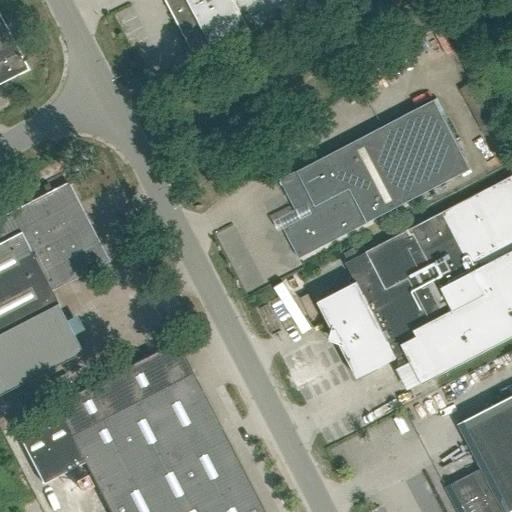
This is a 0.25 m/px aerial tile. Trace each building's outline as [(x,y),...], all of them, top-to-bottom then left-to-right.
[(164,0),(192,52),(191,57),(195,64),(201,66),(204,56),(310,0),(164,0)] [(0,83),(27,69),(0,17),(0,83)] [(299,257),(421,195),(472,168),(434,99),(279,180),(300,219),(284,228),(299,257)] [(352,283),(324,298),(320,300),(358,376),(406,351),(422,383),(511,337),(511,176),(367,250),(375,267),(368,270),(367,268),(349,278),(352,283)] [(0,394),(82,352),(66,322),(50,291),(106,261),(67,184),(53,192),(49,184),(44,187),(48,194),(20,208),(20,207),(0,217),(0,394)] [(264,511),(176,341),(54,404),(12,426),(13,427),(43,484),(48,481),(84,462),(109,511),(264,511)] [(511,511),(511,395),(458,423),(470,446),(481,468),(445,486),(458,511),(511,511)]
